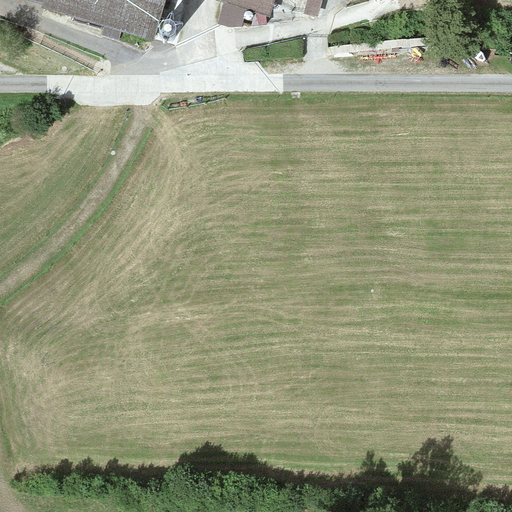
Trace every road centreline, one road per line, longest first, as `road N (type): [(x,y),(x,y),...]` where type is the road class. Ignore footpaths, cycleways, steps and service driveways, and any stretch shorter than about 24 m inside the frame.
road 1 (track): [(0,84),(511,83)]
road 2 (track): [(0,284),(39,256),(95,194),(130,137),(146,84)]
